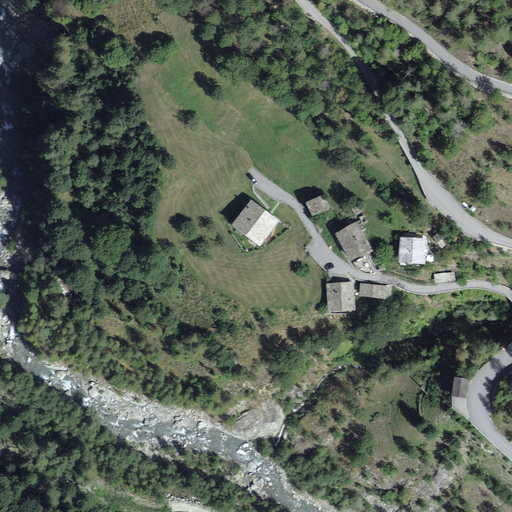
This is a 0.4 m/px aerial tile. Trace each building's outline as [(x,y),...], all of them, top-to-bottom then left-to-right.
[(12,19),(20,26),(33,13),(26,5),(12,19)] [(312,215),(328,208),(324,196),(307,203),(312,215)] [(259,243),(275,221),(251,203),(235,225),(259,243)] [(351,260),(370,250),(356,224),(337,234),(351,260)] [(440,232),(434,237),(442,247),(448,241),(440,232)] [(425,240),(402,238),(400,261),(423,262),(425,240)] [(453,273),(435,275),(436,282),(454,280),(453,273)] [(352,284),(329,285),(330,310),(353,308),(352,284)] [(390,287),(361,285),(360,295),(389,297),(390,287)] [(464,397),(467,381),(456,379),(453,395),(464,397)]
